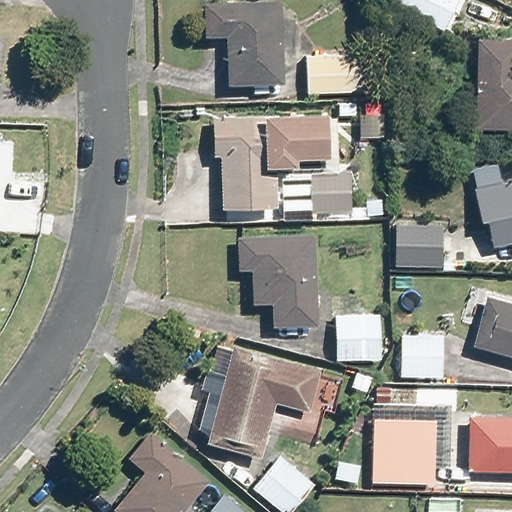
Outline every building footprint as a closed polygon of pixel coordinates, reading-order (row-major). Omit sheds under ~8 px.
[(202,0),(202,39),(224,39),(224,80),(284,80),(284,8),(248,8),(247,0),(202,0)] [(398,0),(455,33),(474,0),(398,0)] [(354,54),(305,53),(305,94),(354,94),(354,54)] [(511,53),(474,53),(474,124),(511,124),(511,53)] [(381,111),(358,109),(357,139),(379,140),(381,111)] [(321,116),(261,116),(261,160),(321,160),(321,116)] [(271,174),(249,173),(250,118),(207,117),(206,158),(216,158),(215,214),(252,215),(253,207),(270,208),(271,174)] [(511,229),(511,172),(469,183),(481,237),(511,229)] [(240,270),(247,270),(246,303),(269,303),(269,325),(313,325),(314,235),(241,235),(240,270)] [(511,302),(483,295),(470,341),(511,352),(511,302)] [(380,313),(332,311),(330,361),(377,363),(380,313)] [(442,333),(397,331),(395,376),(440,378),(442,333)] [(302,405),(312,364),(233,337),(211,432),(258,448),(270,394),(302,405)] [(511,468),(511,412),(467,412),(466,468),(511,468)] [(430,414),(371,414),(370,480),(429,481),(430,414)] [(193,511),(212,484),(151,420),(127,454),(137,465),(113,501),(123,511),(193,511)] [(294,511),(321,481),(281,448),(251,484),(284,511),(294,511)] [(253,511),(229,488),(205,511),(253,511)]
